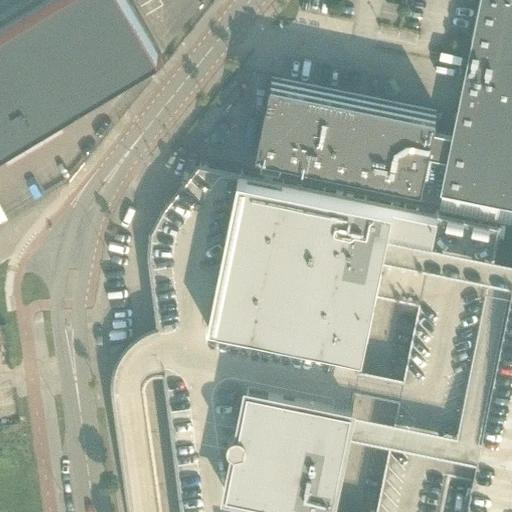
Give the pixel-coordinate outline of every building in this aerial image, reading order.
[(0,148),(160,53),(128,0),(46,0),(0,28),(0,148)] [(446,159),(440,188),(511,202),(511,0),(478,0),(451,135),(446,159)] [(446,159),(451,135),(432,130),(437,112),(271,78),(256,149),(421,184),(427,155),(446,159)] [(194,169),(195,166),(196,162),(188,160),(186,167),(194,169)] [(329,511),(383,250),(428,259),(438,211),(238,170),(227,226),(185,217),(169,238),(204,511),(329,511)] [(511,511),(511,287),(467,509),(484,511),(511,511)] [(433,444),(477,453),(486,412),(442,403),(433,444)]
